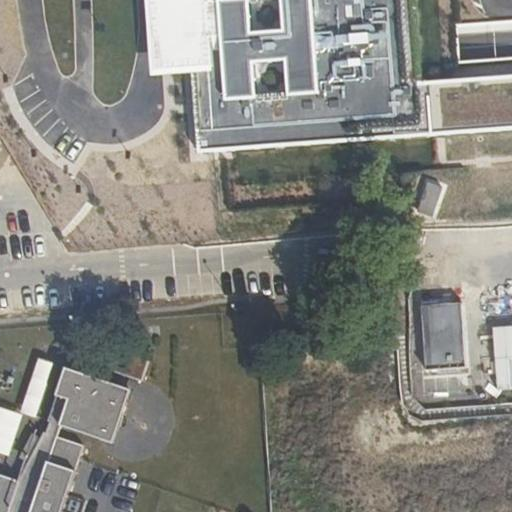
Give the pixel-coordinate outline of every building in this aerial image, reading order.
[(146,0),(152,77),(192,75),(213,74),(207,0),(146,0)] [(207,0),(213,74),(192,75),(198,154),(511,131),(511,74),(416,82),(410,0),(207,0)] [(55,368),(39,363),(22,417),(25,418),(37,423),(55,368)] [(66,511),(87,443),(112,451),(128,395),(66,377),(29,485),(0,477),(0,511),(66,511)] [(25,418),(22,417),(0,410),(0,459),(10,462),(25,418)]
